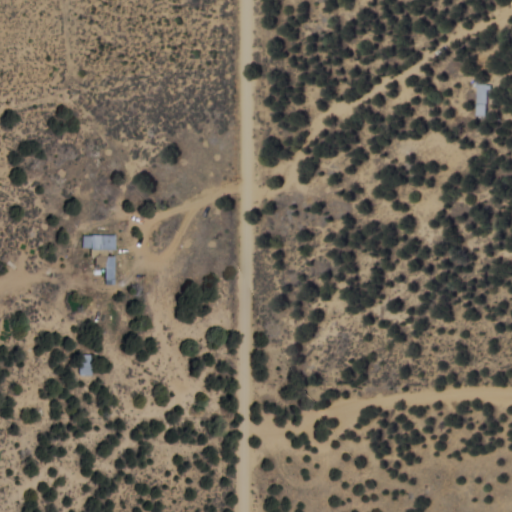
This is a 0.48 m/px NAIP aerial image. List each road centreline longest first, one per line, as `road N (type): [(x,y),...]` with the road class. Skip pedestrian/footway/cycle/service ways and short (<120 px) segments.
road 1 (residential): [(275,511),(267,0)]
road 2 (residential): [(277,356),(511,352)]
